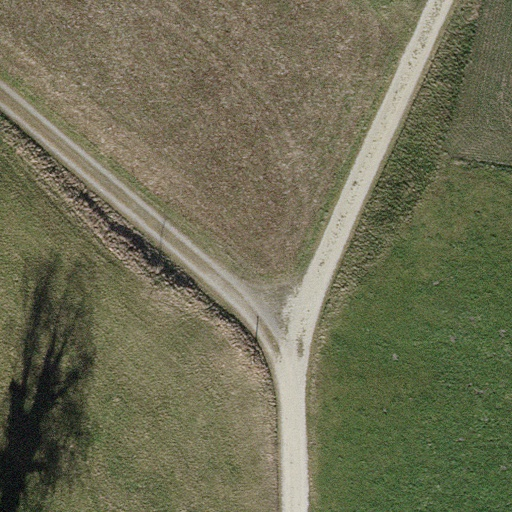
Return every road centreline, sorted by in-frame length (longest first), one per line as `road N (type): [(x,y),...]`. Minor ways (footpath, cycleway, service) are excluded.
road 1 (track): [(296,511),(289,342),(0,94)]
road 2 (track): [(447,0),(289,342)]
